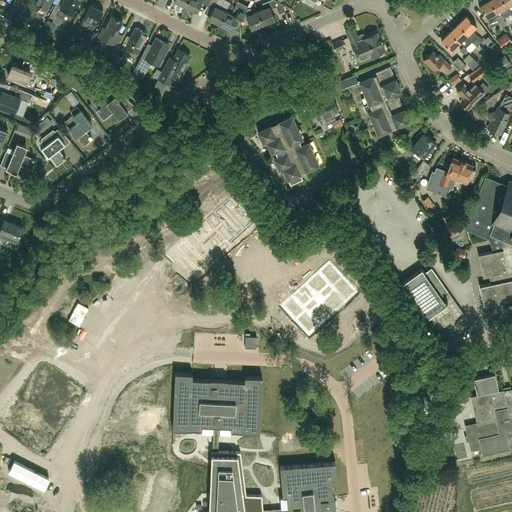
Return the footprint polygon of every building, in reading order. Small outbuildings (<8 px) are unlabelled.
[(47,10),(51,0),(34,0),(33,3),(47,10)] [(63,0),(59,8),(55,5),(49,17),(54,20),(52,22),(59,25),(61,22),(66,24),(72,13),(72,14),(79,0),(63,0)] [(207,6),(209,0),(187,0),(185,6),(196,11),(200,3),(207,6)] [(208,18),(219,24),(226,11),(219,8),(222,0),(209,0),(207,6),(213,8),(208,18)] [(264,9),(258,11),(263,24),(274,19),(270,10),(275,8),(278,14),(284,11),(282,4),(272,0),(271,0),(262,4),(264,9)] [(496,17),(499,22),(503,19),(503,18),(501,14),(498,16),(489,0),(488,0),(479,5),(486,18),(491,15),(493,19),(496,17)] [(502,0),(489,0),(498,16),(501,14),(503,18),(510,14),(506,6),(502,0)] [(511,0),(502,0),(506,6),(510,14),(511,17),(511,16),(511,0)] [(240,22),(246,10),(248,5),(238,1),(232,14),(226,11),(219,24),(231,29),(235,20),(240,22)] [(81,25),(82,27),(85,29),(87,28),(89,27),(92,29),(86,41),(91,44),(97,31),(93,29),(95,24),(102,11),(96,8),(97,7),(92,4),(92,6),(91,5),(81,23),(81,25)] [(251,8),(246,10),(240,22),(248,19),(251,28),(263,24),(258,11),(253,13),(251,8)] [(466,15),(458,23),(468,34),(471,37),(473,35),(476,38),(479,36),(472,30),(476,25),(466,15)] [(112,16),(106,29),(103,27),(98,37),(112,44),(107,53),(106,55),(111,58),(112,55),(113,56),(122,37),(116,34),(122,21),(112,16)] [(37,22),(31,33),(37,36),(43,25),(37,22)] [(449,31),(460,42),(464,46),(466,48),(472,42),(469,38),(471,37),(468,34),(458,23),(449,31)] [(377,32),(364,38),(363,35),(358,38),(352,26),(345,29),(352,44),(351,44),(359,61),(370,56),(385,49),(377,32)] [(127,35),(120,49),(124,51),(123,52),(135,57),(147,34),(135,28),(131,37),(127,35)] [(49,30),(46,39),(56,42),(59,32),(49,30)] [(451,50),(460,42),(449,31),(441,39),(451,50)] [(502,35),(508,44),(511,40),(506,32),(502,35)] [(147,42),(132,72),(139,76),(142,77),(150,61),(158,66),(169,45),(156,38),(152,45),(147,42)] [(345,46),(341,39),(332,43),(336,51),(345,46)] [(487,47),(494,54),(500,49),(494,42),(487,47)] [(186,64),(190,55),(178,49),(171,63),(167,61),(158,79),(169,84),(176,70),(181,72),(182,71),(184,72),(188,65),(186,64)] [(439,54),(438,55),(433,50),(423,59),(434,70),(440,64),(447,71),(451,66),(439,54)] [(13,61),(7,76),(24,82),(33,86),(38,74),(46,71),(47,66),(40,64),(22,56),(16,54),(13,61)] [(500,70),(511,63),(505,54),(495,62),(500,70)] [(453,61),(461,70),(466,65),(457,57),(453,61)] [(478,62),(473,58),(467,65),(472,69),(478,62)] [(487,61),(478,67),(468,74),(472,80),(482,72),(484,75),(492,68),(487,61)] [(401,90),(400,89),(395,78),(394,79),(389,67),(375,72),(376,73),(359,80),(369,103),(365,104),(368,110),(378,134),(409,121),(404,108),(403,109),(398,97),(393,99),(391,94),(401,90)] [(456,73),(448,79),(453,85),(461,79),(456,73)] [(342,88),(358,82),(355,74),(339,81),(342,88)] [(75,80),(79,86),(87,82),(83,76),(75,80)] [(459,101),(467,108),(484,92),(475,84),(470,90),(464,84),(456,91),(463,97),(459,101)] [(10,86),(7,93),(1,91),(0,93),(0,107),(13,113),(19,99),(29,103),(33,95),(10,86)] [(103,120),(114,112),(119,118),(122,115),(135,106),(129,101),(123,92),(117,88),(106,97),(104,98),(107,102),(100,108),(99,106),(97,108),(98,109),(96,110),(103,120)] [(320,96),(331,121),(335,119),(332,112),(338,110),(330,93),(321,97),(320,96)] [(511,97),(506,94),(496,113),(493,112),(490,113),(488,117),(489,119),(492,121),(488,128),(499,134),(508,118),(511,119),(511,97)] [(327,123),(331,121),(320,96),(319,96),(320,98),(310,102),(318,119),(324,116),(327,123)] [(291,101),(292,103),(295,109),(302,106),(299,98),(291,101)] [(91,139),(85,130),(91,125),(77,107),(70,112),(72,115),(64,121),(83,145),(91,139)] [(292,115),(258,131),(263,142),(266,141),(271,152),(275,151),(277,156),(274,157),(279,169),(282,167),(288,179),(290,185),(303,179),(301,173),(315,166),(319,165),(308,141),(301,144),(299,140),(302,138),(292,115)] [(29,138),(33,130),(18,124),(15,132),(29,138)] [(57,166),(66,159),(64,157),(65,156),(64,155),(63,156),(58,148),(64,144),(54,130),(43,138),(47,144),(43,147),(41,149),(46,156),(48,154),(57,166)] [(410,155),(415,149),(423,156),(435,142),(423,133),(414,144),(408,139),(401,148),(410,155)] [(36,160),(23,155),(27,146),(17,142),(12,154),(6,151),(0,165),(16,172),(19,165),(32,170),(36,160)] [(436,167),(427,189),(446,197),(450,187),(452,188),(456,178),(466,182),(467,178),(472,180),(476,170),(471,169),(473,165),(465,161),(461,159),(461,160),(453,156),(447,171),(444,170),(436,167)] [(417,179),(428,164),(423,160),(412,175),(417,179)] [(44,162),(37,162),(38,178),(45,178),(44,162)] [(511,246),(511,181),(510,181),(508,186),(485,176),(464,229),(488,238),(490,234),(500,238),(502,249),(511,246)] [(321,188),(327,194),(333,188),(328,182),(321,188)] [(183,241),(167,256),(175,265),(174,266),(181,273),(182,272),(190,281),(213,259),(216,262),(232,247),(229,245),(253,223),(245,215),(246,214),(239,206),(238,207),(230,198),(214,213),(212,211),(181,240),(183,241)] [(448,235),(461,228),(452,211),(439,218),(448,235)] [(18,238),(22,227),(4,219),(0,229),(0,240),(2,237),(15,243),(17,238),(18,238)] [(478,254),(483,276),(489,275),(491,283),(479,285),(484,305),(511,298),(511,246),(502,249),(478,254)] [(465,249),(457,247),(455,254),(463,256),(465,249)] [(329,262),(281,305),(309,335),(356,292),(329,262)] [(385,277),(389,274),(382,265),(378,268),(385,277)] [(426,319),(427,318),(437,331),(463,313),(431,268),(424,272),(422,268),(401,283),(426,319)] [(171,337),(161,336),(160,356),(168,356),(169,339),(173,340),(174,309),(164,309),(164,321),(170,321),(170,326),(165,326),(165,331),(171,331),(171,337)] [(245,335),(245,347),(256,348),(256,336),(245,335)] [(40,366),(2,423),(40,449),(78,391),(40,366)] [(175,372),(172,428),(202,429),(202,425),(213,425),(219,426),(231,426),(230,430),(260,432),(262,376),(245,375),(244,380),(226,379),(226,378),(211,378),(210,378),(192,378),(192,373),(175,372)] [(469,387),(467,376),(466,374),(451,378),(454,390),(469,387)] [(511,388),(499,391),(495,375),(474,380),(478,395),(471,396),(477,423),(465,426),(465,425),(470,450),(471,450),(471,449),(480,447),(482,455),(483,455),(482,454),(509,448),(510,451),(510,450),(510,449),(511,448),(511,388)] [(278,405),(280,394),(265,392),(263,403),(278,405)] [(262,408),(261,418),(296,423),(297,412),(262,408)] [(279,511),(288,511),(287,506),(263,508),(261,493),(246,493),(240,451),(218,450),(219,426),(213,425),(211,494),(209,511),(279,511)] [(308,441),(309,434),(296,432),(295,438),(308,441)] [(335,461),(280,466),(282,495),(286,494),(287,506),(288,511),(287,511),(335,511),(334,497),(333,497),(332,478),(337,478),(335,461)] [(195,510),(200,511),(204,502),(199,501),(195,510)]
